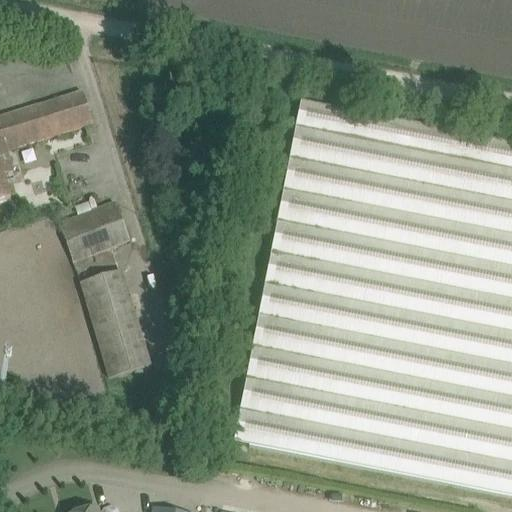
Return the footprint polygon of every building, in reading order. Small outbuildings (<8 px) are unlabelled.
[(0,204),(3,204),(12,201),(5,178),(14,175),(7,152),(92,125),(88,113),(82,94),(0,118),(0,204)] [(511,146),(300,105),(233,446),(496,498),(511,501),(511,146)] [(115,203),(57,225),(73,265),(130,244),(115,203)] [(152,368),(123,272),(79,285),(108,381),(152,368)] [(14,391),(11,411),(22,413),(26,393),(14,391)]
